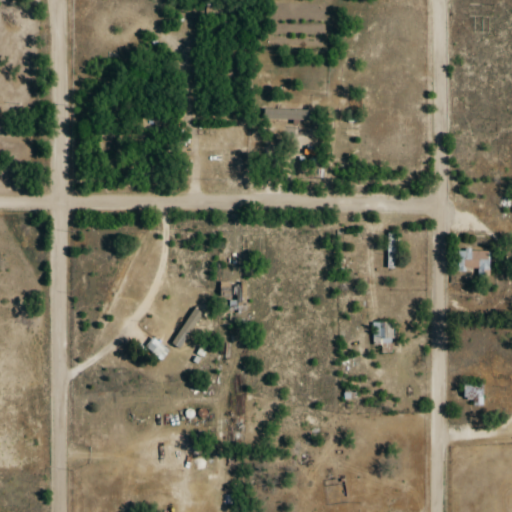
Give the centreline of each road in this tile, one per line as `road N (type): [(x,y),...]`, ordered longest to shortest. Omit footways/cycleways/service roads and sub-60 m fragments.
road 1 (residential): [(433,511),(437,0)]
road 2 (residential): [(59,511),(60,0)]
road 3 (residential): [(437,208),(0,204)]
